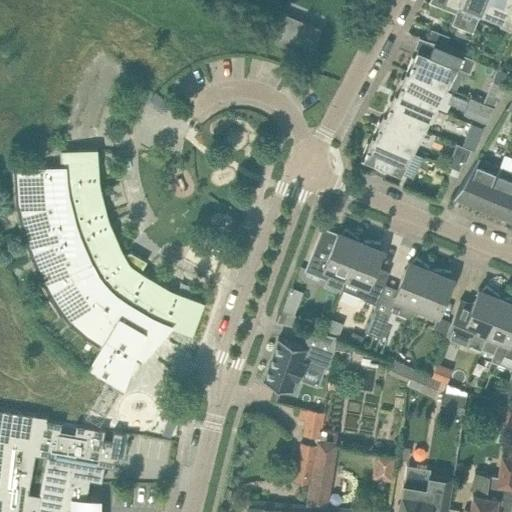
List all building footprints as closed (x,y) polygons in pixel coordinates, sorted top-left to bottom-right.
[(429,0),(429,1),(455,12),(457,8),(479,17),(485,0),(429,0)] [(486,0),(481,12),(502,20),(500,25),(511,30),(511,0),(486,0)] [(310,55),(321,28),(287,14),(276,41),(310,55)] [(431,30),(427,39),(435,41),(445,46),(449,37),(431,30)] [(409,72),(408,75),(445,90),(457,67),(470,72),(475,58),(445,46),(435,41),(430,53),(418,48),(417,49),(420,51),(418,57),(413,55),(406,71),(409,72)] [(497,69),(493,80),(497,81),(503,84),(507,73),(497,69)] [(398,93),(397,96),(434,111),(445,90),(408,75),(407,78),(401,76),(395,92),(398,93)] [(492,94),(500,97),(505,85),(503,84),(497,81),(492,94)] [(155,90),(149,98),(165,110),(171,102),(155,90)] [(387,115),(385,118),(422,133),(434,111),(397,96),(395,99),(390,97),(384,113),(387,115)] [(487,122),(494,105),(471,96),(464,112),(487,122)] [(375,136),(374,139),(411,154),(422,133),(385,118),(384,121),(379,119),(372,135),(375,136)] [(470,124),(462,144),(463,145),(471,148),(474,149),(482,128),(470,124)] [(388,167),(401,172),(411,154),(374,139),(373,142),(368,140),(361,156),(368,159),(366,162),(385,172),(388,167)] [(463,145),(458,158),(466,161),(471,148),(463,145)] [(140,273),(147,260),(130,250),(122,254),(119,249),(121,248),(109,220),(107,221),(105,215),(107,214),(100,186),(98,186),(96,179),(99,179),(97,149),(62,151),(63,163),(15,168),(20,204),(27,233),(34,254),(46,280),(54,295),(64,310),(75,322),(88,333),(97,319),(104,323),(109,314),(117,319),(120,315),(145,329),(145,330),(159,337),(169,325),(191,333),(203,301),(175,290),(174,293),(167,290),(169,287),(143,272),(141,274),(140,273)] [(503,165),(511,167),(511,156),(505,155),(503,165)] [(464,198),(483,206),(499,166),(478,157),(454,194),(455,194),(456,193),(464,198)] [(460,169),(452,166),(447,179),(455,182),(460,169)] [(511,217),(511,216),(511,170),(499,166),(483,206),(503,213),(511,215),(511,217)] [(318,244),(307,270),(326,277),(328,278),(326,284),(341,290),(341,289),(346,275),(361,240),(358,239),(359,238),(345,227),(341,232),(334,242),(331,249),(318,244)] [(361,240),(346,275),(347,275),(368,284),(363,298),(376,303),(385,283),(389,272),(376,266),(378,261),(380,248),(381,242),(364,240),(363,241),(361,240)] [(394,293),(388,308),(398,312),(403,298),(417,304),(431,269),(428,268),(429,266),(416,256),(412,261),(404,271),(395,293),(394,293)] [(431,269),(417,304),(440,313),(441,312),(440,311),(449,289),(450,277),(451,270),(434,268),(434,270),(431,269)] [(446,335),(480,348),(487,332),(501,297),(499,296),(500,295),(486,284),(482,290),(478,288),(478,289),(479,289),(472,305),(460,300),(447,332),(446,335)] [(511,367),(511,297),(505,297),(504,298),(501,297),(487,332),(499,337),(491,359),(511,367)] [(374,308),(365,330),(380,336),(389,314),(374,308)] [(97,319),(88,333),(102,343),(87,369),(123,391),(136,356),(140,359),(159,337),(145,330),(145,329),(120,315),(117,319),(109,314),(104,323),(97,319)] [(338,335),(343,322),(331,317),(326,330),(338,335)] [(451,322),(438,317),(434,326),(447,332),(451,322)] [(331,368),(337,335),(309,328),(303,345),(279,336),(263,379),(292,389),(296,377),(300,378),(306,360),(331,368)] [(408,376),(411,366),(394,361),(391,371),(408,376)] [(440,380),(414,368),(408,381),(434,392),(440,380)] [(0,406),(0,511),(90,511),(91,499),(87,499),(88,492),(90,478),(91,477),(45,469),(44,469),(39,497),(28,495),(35,457),(46,459),(49,441),(43,440),(47,418),(48,415),(0,406)] [(307,408),(302,434),(320,437),(325,411),(324,411),(313,409),(307,408)] [(47,418),(43,440),(49,441),(46,459),(44,469),(45,469),(91,477),(90,478),(101,480),(104,463),(113,465),(115,457),(118,458),(123,431),(114,430),(113,438),(104,436),(105,429),(78,424),(77,424),(75,431),(61,429),(62,422),(63,422),(63,421),(47,418)] [(315,465),(319,444),(300,440),(294,473),(313,476),(313,473),(315,465)] [(319,444),(315,465),(332,468),(332,467),(336,444),(319,441),(319,444)] [(507,455),(502,455),(499,475),(497,485),(500,486),(511,487),(511,444),(509,444),(507,455)] [(377,456),(375,476),(390,477),(392,457),(377,456)] [(495,511),(500,486),(497,485),(499,475),(476,471),(470,509),(465,508),(463,511),(495,511)] [(404,481),(400,505),(398,511),(430,511),(431,510),(441,511),(446,511),(453,477),(429,473),(427,485),(404,481)] [(247,511),(307,511),(308,505),(307,505),(249,500),(247,511)]
